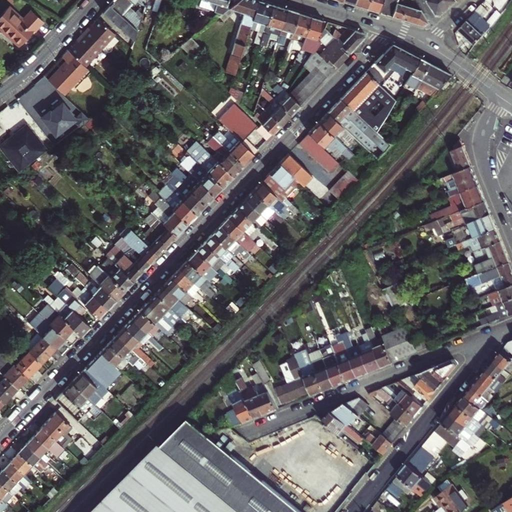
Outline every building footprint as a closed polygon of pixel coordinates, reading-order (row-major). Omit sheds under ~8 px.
[(114,0),(112,3),(140,29),(143,19),(136,13),(130,8),(133,4),(134,5),(138,1),(142,5),(147,6),(148,0),(114,0)] [(148,0),(148,4),(145,13),(148,13),(149,11),(154,12),(157,2),(162,4),(163,0),(148,0)] [(218,3),(208,0),(202,0),(201,6),(216,11),(218,3)] [(229,8),(238,0),(208,0),(218,3),(216,11),(219,11),(219,16),(229,8)] [(238,0),(229,8),(246,13),(234,55),(243,58),(253,27),(261,1),(259,0),(238,0)] [(379,12),(382,0),(369,0),(367,8),(373,10),(379,12)] [(386,14),(393,16),(397,0),(382,0),(379,12),(386,14)] [(413,0),(397,0),(393,16),(408,20),(423,25),(428,22),(413,0)] [(429,0),(429,1),(437,16),(443,16),(455,5),(459,0),(429,0)] [(267,31),(269,24),(275,5),(268,3),(261,1),(253,27),(267,31)] [(107,8),(105,11),(121,28),(122,27),(136,41),(140,29),(112,3),(107,8)] [(46,19),(35,9),(26,18),(12,5),(0,17),(0,22),(22,44),(30,36),(37,28),(46,19)] [(267,31),(263,45),(269,47),(272,39),(272,38),(268,36),(270,31),(281,35),(289,9),(282,7),(275,5),(269,24),(267,31)] [(292,42),(301,13),(298,12),(289,9),(281,35),(290,38),(290,41),(292,42)] [(143,19),(144,16),(140,10),(139,11),(138,10),(136,13),(143,19)] [(469,38),(473,42),(491,24),(487,21),(476,11),(459,29),(469,38)] [(495,12),(487,21),(491,24),(499,15),(495,12)] [(296,40),(305,43),(314,17),(307,15),(301,13),(292,42),(295,43),(296,40)] [(117,32),(99,17),(92,25),(76,42),(70,49),(88,66),(117,32)] [(305,43),(305,45),(308,46),(309,44),(316,46),(319,42),(325,20),(319,19),(314,17),(305,43)] [(50,23),(46,19),(37,28),(41,32),(50,23)] [(326,30),(337,40),(352,54),(359,46),(367,38),(367,33),(350,28),(342,37),(340,40),(336,36),(337,32),(340,25),(328,21),(326,30)] [(272,38),(272,39),(279,42),(281,35),(270,31),(268,36),(272,38)] [(352,54),(337,40),(329,47),(344,61),(352,54)] [(395,44),(377,63),(386,71),(393,63),(395,65),(398,62),(415,72),(423,59),(409,51),(395,44)] [(316,61),(321,65),(331,75),(338,68),(344,61),(329,47),(316,61)] [(67,94),(91,68),(88,66),(70,49),(63,56),(67,59),(58,69),(50,78),(67,94)] [(229,72),(238,75),(243,58),(234,55),(229,72)] [(413,82),(420,86),(433,64),(428,61),(423,59),(415,72),(411,78),(411,80),(413,82)] [(186,60),(180,66),(185,70),(191,64),(186,60)] [(433,64),(420,86),(427,89),(442,69),(437,66),(433,64)] [(321,65),(315,71),(326,81),(328,79),(331,75),(321,65)] [(368,72),(380,83),(385,78),(373,67),(368,72)] [(447,72),(442,69),(427,89),(413,107),(414,108),(420,113),(452,76),(452,74),(447,72)] [(326,81),(315,71),(313,73),(310,77),(321,87),(326,81)] [(380,83),(368,72),(355,86),(343,99),(353,109),(354,110),(358,113),(378,133),(398,100),(380,83)] [(321,87),(310,77),(305,82),(316,92),(321,87)] [(305,82),(300,87),(311,97),(316,92),(305,82)] [(233,93),(244,104),(247,94),(234,87),(233,93)] [(311,97),(300,87),(292,96),(302,105),(305,102),(308,100),(311,97)] [(292,96),(290,94),(286,90),(277,100),(293,115),(298,110),(302,105),(292,96)] [(67,98),(46,114),(61,134),(82,118),(86,123),(92,118),(84,110),(79,114),(67,98)] [(354,118),(358,113),(354,110),(353,109),(343,99),(339,103),(335,107),(330,113),(345,127),(354,117),(354,118)] [(293,115),(277,100),(271,107),(273,109),(277,113),(274,116),(284,125),(289,120),(293,115)] [(221,119),(228,126),(243,109),(236,103),(221,119)] [(268,121),(265,125),(275,134),(280,130),(284,125),(274,116),(270,112),(264,107),(262,109),(265,112),(262,116),(265,118),(268,121)] [(414,122),(420,113),(414,108),(408,117),(414,122)] [(247,139),(260,126),(243,109),(228,126),(236,134),(245,142),(257,154),(259,151),(247,139)] [(345,127),(330,113),(325,117),(321,122),(345,146),(354,136),(345,127)] [(373,153),(385,139),(378,133),(358,113),(354,118),(354,117),(345,127),(354,136),(373,153)] [(345,146),(321,122),(316,127),(311,133),(326,147),(331,152),(333,150),(345,161),(350,156),(351,158),(354,155),(345,146)] [(19,168),(45,148),(27,125),(26,126),(23,125),(18,129),(17,132),(15,134),(13,136),(10,135),(5,139),(5,142),(1,145),(19,168)] [(86,134),(91,129),(87,125),(82,130),(86,134)] [(265,125),(260,130),(270,140),(272,137),(275,134),(265,125)] [(257,154),(245,142),(236,134),(229,140),(219,131),(215,135),(246,165),(251,159),(257,154)] [(326,147),(311,133),(302,143),(317,157),(332,171),(341,162),(331,152),(326,147)] [(218,151),(214,155),(236,176),(241,171),(246,165),(215,135),(208,142),(218,151)] [(236,176),(214,155),(198,139),(187,150),(191,154),(200,163),(225,187),(230,182),(236,176)] [(471,166),(460,139),(454,146),(455,148),(452,150),(460,170),(471,166)] [(287,158),(282,163),(302,183),(305,186),(315,176),(291,153),(287,158)] [(192,172),(200,163),(191,154),(182,162),(192,172)] [(34,165),(38,169),(44,164),(39,159),(34,165)] [(225,187),(200,163),(192,172),(217,196),(221,192),(225,187)] [(273,173),(264,182),(284,202),(302,183),(282,163),(273,173)] [(471,166),(460,170),(444,177),(450,190),(448,191),(448,193),(450,196),(453,195),(461,192),(479,184),(476,178),(471,166)] [(217,196),(192,172),(187,176),(180,169),(176,174),(177,175),(185,183),(187,180),(190,183),(187,185),(208,205),(212,201),(217,196)] [(331,191),(341,200),(359,180),(350,171),(331,191)] [(41,175),(36,179),(40,184),(45,179),(41,175)] [(208,205),(187,185),(185,183),(177,175),(168,184),(186,202),(199,215),(203,210),(208,205)] [(284,202),(264,182),(260,186),(256,190),(278,212),(280,210),(278,208),(281,204),(284,207),(293,216),(296,213),(284,202)] [(159,193),(191,223),(195,219),(199,215),(186,202),(168,184),(159,193)] [(467,208),(485,200),(482,194),(479,184),(461,192),(467,208)] [(168,224),(179,235),(181,234),(186,229),(191,223),(159,193),(155,190),(150,195),(161,205),(154,212),(168,224)] [(278,212),(256,190),(252,195),(248,199),(267,218),(270,221),(278,212)] [(467,208),(461,192),(453,195),(457,205),(459,211),(467,208)] [(267,218),(248,199),(244,204),(240,208),(268,235),(272,231),(266,225),(264,227),(261,224),(267,218)] [(444,233),(452,230),(490,213),(488,207),(485,200),(467,208),(459,211),(450,214),(453,220),(454,222),(445,225),(441,227),(442,230),(444,233)] [(450,214),(459,211),(457,205),(442,211),(444,217),(447,216),(450,214)] [(268,235),(240,208),(237,211),(234,213),(231,217),(250,235),(256,229),(260,233),(274,247),(277,244),(268,235)] [(289,219),(280,210),(278,212),(288,221),(289,219)] [(452,230),(458,244),(497,228),(494,222),(490,213),(452,230)] [(255,240),(250,235),(231,217),(227,221),(223,226),(245,247),(251,253),(260,244),(255,240)] [(264,227),(266,225),(270,221),(267,218),(261,224),(264,227)] [(437,220),(425,225),(427,230),(435,227),(437,232),(442,230),(441,227),(437,220)] [(152,246),(161,255),(170,245),(179,235),(168,224),(165,227),(168,229),(160,237),(152,246)] [(161,255),(152,246),(145,240),(131,226),(123,234),(126,238),(118,246),(127,254),(136,247),(153,263),(157,259),(161,255)] [(214,235),(234,253),(234,254),(240,247),(243,249),(245,247),(223,226),(218,230),(214,235)] [(505,249),(497,228),(458,244),(460,250),(473,245),(475,252),(480,262),(476,264),(480,273),(510,261),(505,249)] [(255,240),(260,233),(256,229),(250,235),(255,240)] [(155,233),(145,240),(152,246),(160,237),(155,233)] [(210,239),(206,243),(229,265),(235,271),(240,265),(231,257),(234,253),(214,235),(210,239)] [(105,242),(99,237),(95,241),(100,247),(105,242)] [(202,248),(198,252),(221,274),(234,286),(238,281),(224,269),(229,265),(206,243),(202,248)] [(277,244),(274,247),(274,248),(280,255),(284,251),(277,244)] [(145,272),(127,254),(118,246),(109,255),(111,257),(136,281),(141,277),(145,272)] [(127,254),(145,272),(149,267),(153,263),(136,247),(127,254)] [(212,283),(221,274),(198,252),(194,256),(189,261),(210,281),(212,283)] [(111,257),(103,266),(128,290),(132,285),(136,281),(111,257)] [(210,281),(189,261),(185,265),(181,269),(202,289),(211,297),(215,293),(206,284),(210,281)] [(487,289),(489,294),(511,284),(511,266),(510,261),(480,273),(466,279),(469,286),(481,281),(482,283),(493,279),(496,286),(487,289)] [(274,262),(267,268),(273,274),(279,268),(274,262)] [(92,273),(94,276),(119,299),(123,295),(128,290),(103,266),(101,264),(92,273)] [(119,299),(94,276),(91,279),(78,268),(73,273),(85,285),(110,308),(115,304),(119,299)] [(202,289),(181,269),(178,273),(176,275),(174,278),(195,298),(202,304),(206,300),(198,292),(202,289)] [(57,277),(49,285),(61,296),(82,316),(85,312),(89,309),(57,277)] [(195,298),(174,278),(170,282),(166,286),(187,305),(195,298)] [(334,283),(338,293),(343,290),(339,281),(338,281),(334,283)] [(328,284),(322,287),(326,296),(332,293),(328,284)] [(511,284),(489,294),(479,298),(480,301),(490,297),(494,305),(497,304),(511,297),(511,284)] [(85,285),(80,290),(77,294),(97,313),(102,317),(106,313),(110,308),(85,285)] [(187,305),(166,286),(163,289),(159,293),(183,317),(191,309),(187,305)] [(312,294),(314,301),(326,296),(322,287),(322,286),(318,288),(312,294)] [(473,293),(475,299),(479,298),(489,294),(487,289),(486,288),(473,293)] [(399,289),(387,294),(395,308),(407,303),(399,289)] [(155,298),(151,302),(167,318),(176,326),(184,318),(183,317),(159,293),(155,298)] [(82,316),(61,296),(56,301),(50,295),(46,299),(50,303),(77,329),(84,336),(89,331),(93,327),(82,316)] [(309,297),(302,304),(305,311),(313,308),(309,297)] [(480,319),(483,326),(511,313),(511,297),(497,304),(500,311),(480,319)] [(147,306),(143,310),(159,326),(168,335),(172,331),(163,322),(167,318),(151,302),(147,306)] [(72,333),(77,329),(50,303),(41,313),(67,338),(72,333)] [(302,304),(292,313),(294,318),(306,314),(305,311),(302,304)] [(159,326),(143,310),(139,314),(135,318),(152,334),(159,326)] [(67,338),(41,313),(31,323),(46,337),(58,348),(63,343),(67,338)] [(152,334),(135,318),(131,323),(128,327),(144,342),(148,338),(161,350),(164,346),(152,334)] [(387,319),(377,323),(378,325),(382,335),(392,332),(387,319)] [(223,327),(219,323),(214,329),(218,332),(223,327)] [(382,335),(378,325),(372,327),(377,339),(383,337),(382,335)] [(382,335),(383,337),(393,362),(406,357),(418,352),(413,338),(408,327),(407,325),(405,327),(392,332),(382,335)] [(144,342),(128,327),(123,331),(119,335),(147,362),(151,366),(155,362),(140,347),(144,342)] [(393,362),(383,337),(377,339),(372,327),(366,329),(367,330),(371,341),(382,367),(387,364),(393,362)] [(370,371),(360,346),(354,348),(347,332),(342,335),(358,376),(364,374),(370,371)] [(430,347),(435,345),(429,332),(424,333),(430,347)] [(358,376),(342,335),(341,333),(335,335),(338,342),(332,345),(335,353),(347,381),(352,378),(358,376)] [(418,352),(430,347),(424,333),(413,338),(418,352)] [(115,340),(112,343),(129,359),(134,364),(138,360),(144,365),(147,362),(119,335),(117,337),(115,340)] [(32,352),(44,363),(51,356),(58,348),(46,337),(32,352)] [(511,340),(509,342),(501,351),(511,360),(511,340)] [(382,367),(371,341),(360,346),(370,371),(376,369),(382,367)] [(129,359),(112,343),(108,348),(104,352),(120,368),(129,359)] [(347,381),(335,353),(329,356),(326,347),(320,350),(335,385),(341,383),(347,381)] [(295,354),(297,358),(310,392),(312,395),(317,393),(323,390),(309,354),(307,349),(295,354)] [(335,385),(320,350),(309,354),(323,390),(329,388),(335,385)] [(18,365),(3,351),(0,354),(0,369),(20,388),(25,383),(31,377),(29,375),(18,365)] [(494,360),(511,374),(511,372),(511,360),(501,351),(498,356),(494,360)] [(37,370),(44,363),(32,352),(18,365),(29,375),(31,377),(37,370)] [(120,368),(104,352),(98,358),(88,368),(108,388),(124,372),(120,368)] [(310,392),(297,358),(289,361),(296,380),(275,388),(282,404),(296,398),(310,392)] [(429,369),(444,382),(451,373),(458,364),(452,359),(429,369)] [(487,369),(504,383),(511,374),(494,360),(490,364),(487,369)] [(259,361),(253,364),(255,366),(258,372),(264,382),(265,384),(271,381),(259,361)] [(258,372),(255,366),(249,369),(252,375),(258,372)] [(98,405),(111,391),(108,388),(88,368),(82,375),(75,382),(98,405)] [(13,395),(20,388),(0,369),(0,396),(7,403),(13,395)] [(444,382),(429,369),(418,374),(437,390),(440,386),(444,382)] [(480,378),(493,389),(497,392),(501,386),(504,383),(487,369),(483,373),(480,378)] [(227,413),(234,426),(244,422),(250,420),(256,417),(232,374),(231,372),(227,377),(234,389),(228,392),(236,408),(227,413)] [(256,396),(251,387),(248,389),(246,385),(239,373),(236,374),(235,372),(232,374),(256,417),(261,415),(267,413),(261,402),(263,401),(260,394),(259,395),(259,394),(256,396)] [(264,382),(258,372),(252,375),(258,385),(264,382)] [(428,398),(430,399),(433,395),(437,390),(418,374),(395,383),(412,396),(416,392),(424,399),(425,398),(427,400),(428,398)] [(472,386),(488,399),(489,400),(494,395),(490,392),(492,391),(493,389),(480,378),(476,382),(472,386)] [(106,413),(98,405),(75,382),(66,391),(58,400),(81,423),(89,414),(98,423),(101,419),(100,419),(106,413)] [(395,383),(382,388),(416,416),(420,411),(424,406),(412,396),(395,383)] [(279,408),(265,385),(257,390),(257,391),(259,394),(259,395),(260,394),(263,401),(261,402),(267,413),(273,411),(279,408)] [(465,395),(482,409),(487,403),(486,402),(488,399),(472,386),(469,391),(465,395)] [(391,412),(397,417),(408,426),(412,421),(416,416),(382,388),(369,393),(371,395),(377,393),(395,407),(391,412)] [(458,404),(482,424),(485,426),(489,429),(492,425),(497,429),(501,424),(492,417),(483,409),(482,409),(465,395),(462,399),(458,404)] [(359,397),(352,400),(365,410),(369,405),(364,401),(359,397)] [(360,416),(365,410),(352,400),(345,403),(359,415),(360,416)] [(359,415),(345,403),(339,407),(332,412),(348,425),(359,415)] [(454,409),(450,413),(475,433),(482,424),(458,404),(454,409)] [(492,405),(483,409),(492,417),(496,414),(492,405)] [(323,421),(328,424),(339,434),(343,429),(361,443),(365,438),(361,436),(348,425),(332,412),(331,411),(327,416),(323,421)] [(475,433),(450,413),(443,422),(435,431),(448,442),(455,448),(457,449),(459,447),(465,452),(471,445),(473,447),(480,438),(478,436),(475,433)] [(52,422),(46,428),(68,450),(75,443),(69,437),(75,431),(58,415),(52,422)] [(303,511),(205,432),(187,416),(159,444),(241,511),(303,511)] [(397,417),(392,422),(403,431),(408,426),(397,417)] [(398,437),(403,431),(392,422),(387,428),(398,437)] [(475,433),(478,436),(485,426),(482,424),(475,433)] [(371,425),(366,430),(378,441),(383,435),(382,434),(371,425)] [(42,433),(38,437),(53,451),(60,458),(68,450),(46,428),(42,433)] [(393,443),(398,437),(387,428),(382,434),(383,435),(393,443)] [(374,446),(378,441),(366,430),(361,436),(365,438),(374,446)] [(435,431),(408,464),(421,474),(448,442),(435,431)] [(393,443),(383,435),(378,441),(374,446),(384,454),(393,443)] [(108,436),(102,443),(105,447),(112,440),(108,436)] [(53,451),(38,437),(34,441),(30,445),(45,459),(53,451)] [(348,438),(346,440),(358,449),(359,448),(348,438)] [(105,447),(102,443),(99,441),(94,445),(92,443),(84,451),(93,460),(105,447)] [(241,511),(159,444),(90,511),(241,511)] [(45,459),(30,445),(26,449),(22,454),(43,473),(44,475),(53,466),(45,459)] [(457,449),(455,448),(453,450),(461,457),(465,452),(459,447),(457,449)] [(18,458),(14,462),(30,477),(33,474),(30,472),(33,470),(40,477),(43,473),(22,454),(18,458)] [(311,473),(291,457),(287,461),(308,478),(311,473)] [(30,477),(14,462),(10,466),(6,470),(27,490),(30,487),(23,480),(26,477),(28,479),(30,477)] [(401,473),(394,482),(406,492),(411,486),(423,495),(432,484),(421,474),(408,464),(401,473)] [(27,490),(6,470),(2,474),(0,476),(0,480),(14,494),(16,492),(14,490),(17,486),(24,493),(27,490)] [(428,472),(424,477),(432,484),(436,479),(428,472)] [(43,473),(40,477),(48,484),(51,481),(44,475),(43,473)] [(14,494),(0,480),(0,496),(4,500),(6,497),(10,494),(12,496),(14,494)] [(394,482),(387,490),(399,500),(406,492),(394,482)] [(441,506),(442,505),(448,511),(461,511),(469,506),(452,484),(434,497),(438,502),(441,506)] [(55,500),(63,492),(58,488),(50,496),(55,500)] [(4,500),(0,496),(0,511),(5,511),(11,507),(4,500)] [(511,496),(492,510),(492,511),(510,511),(511,511),(511,496)] [(4,500),(11,507),(13,504),(6,497),(4,500)]
